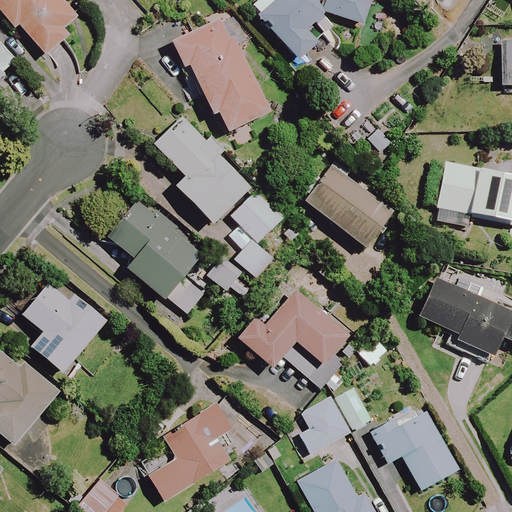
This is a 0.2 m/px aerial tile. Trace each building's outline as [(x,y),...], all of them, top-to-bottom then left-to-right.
[(0,0),(0,17),(13,32),(17,29),(43,60),(68,39),(61,32),(75,20),(58,0),(0,0)] [(339,24),(360,29),(367,0),(271,0),(254,15),(295,62),(339,24)] [(267,117),(220,22),(169,47),(181,72),(186,70),(210,119),(215,117),(225,137),(267,117)] [(511,41),(499,41),(497,88),(511,88),(511,41)] [(0,81),(18,65),(0,44),(0,81)] [(225,213),(250,239),(256,245),(279,223),(216,158),(222,152),(209,139),(205,144),(181,120),(151,149),(183,181),(172,191),(209,229),(225,213)] [(434,212),(510,226),(507,242),(511,242),(511,180),(442,167),(434,212)] [(391,216),(330,170),(303,206),(364,252),(391,216)] [(203,298),(181,280),(201,257),(139,206),(108,245),(130,263),(123,273),(162,305),(165,301),(186,318),(203,298)] [(511,316),(492,307),(501,288),(471,274),(462,294),(434,281),(416,321),(456,339),(453,344),(490,360),(499,342),(511,347),(511,316)] [(101,327),(48,284),(20,319),(41,335),(28,351),(61,378),(101,327)] [(283,362),(320,392),(339,367),(327,357),(345,334),(289,290),(262,323),(255,317),(233,344),(272,375),(283,362)] [(18,373),(0,358),(0,440),(12,450),(57,395),(22,368),(18,373)] [(329,399),(350,434),(369,423),(348,388),(329,399)] [(350,434),(329,399),(298,417),(307,432),(295,439),(306,459),(350,434)] [(230,432),(213,405),(159,440),(173,462),(165,467),(161,460),(140,473),(162,506),(227,464),(214,443),(230,432)] [(455,474),(419,408),(375,432),(380,442),(374,445),(386,467),(399,460),(417,494),(455,474)] [(353,501),(333,464),(295,484),(310,511),(369,511),(361,497),(353,501)] [(117,511),(128,498),(95,475),(69,511),(117,511)]
